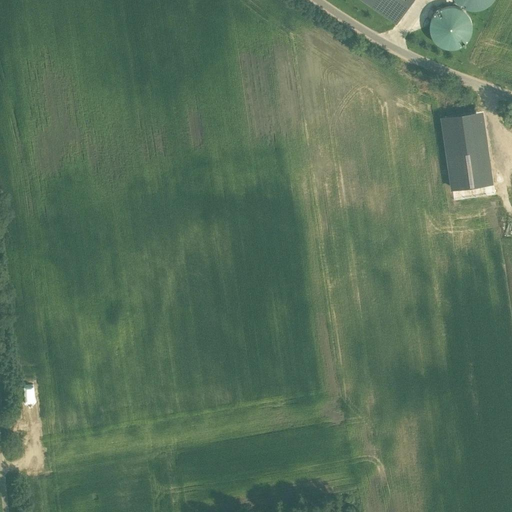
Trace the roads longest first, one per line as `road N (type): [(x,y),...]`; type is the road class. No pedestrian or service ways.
road 1 (unclassified): [(511,96),(423,61),(314,0)]
road 2 (track): [(486,87),(505,213),(511,216)]
